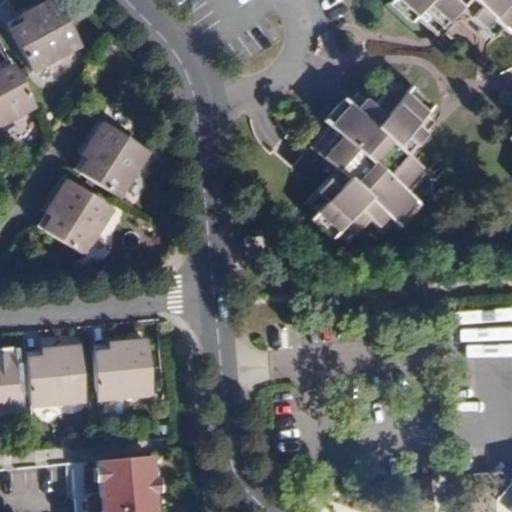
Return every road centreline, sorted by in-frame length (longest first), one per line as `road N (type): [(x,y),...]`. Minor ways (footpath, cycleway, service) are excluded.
road 1 (residential): [(259,511),(233,474),(221,422),(217,291)]
road 2 (residential): [(217,291),(0,317)]
road 3 (residential): [(217,291),(196,100)]
road 4 (residential): [(196,100),(284,73),(300,38),(289,0)]
road 5 (residential): [(196,100),(185,72),(125,0)]
